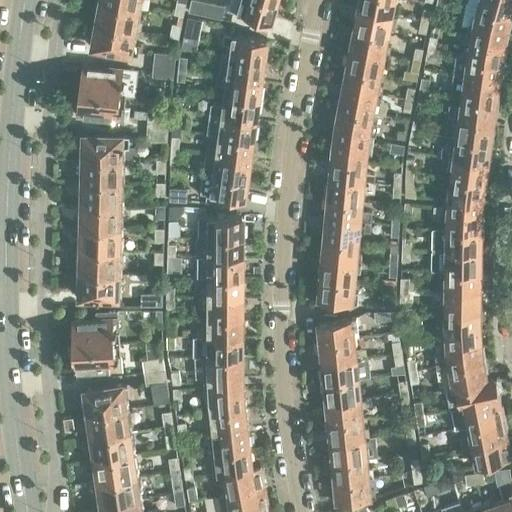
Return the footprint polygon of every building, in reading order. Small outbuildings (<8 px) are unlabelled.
[(102,0),(102,1),(114,3),(115,6),(121,7),(123,5),(136,8),(141,9),(142,0),(102,0)] [(184,16),(187,0),(177,0),(175,13),(179,14),(179,15),(184,16)] [(228,4),(209,0),(191,0),(188,11),(225,19),(228,4)] [(269,0),(230,0),(228,10),(237,12),(271,22),(271,21),(273,13),(274,14),(277,2),(269,0)] [(359,7),(397,16),(399,6),(396,5),(397,0),(360,0),(361,0),(359,7)] [(432,8),(434,0),(432,0),(425,0),(424,7),(421,19),(429,21),(432,8)] [(511,0),(481,0),(479,7),(511,16),(511,0)] [(99,3),(97,11),(100,13),(98,25),(111,27),(111,29),(118,31),(120,29),(137,31),(138,22),(139,20),(134,20),(136,8),(123,5),(121,7),(115,6),(114,3),(102,1),(99,3)] [(354,26),(391,35),(393,24),(400,25),(402,16),(397,16),(359,7),(358,15),(356,15),(354,26)] [(469,25),(469,27),(474,28),(474,26),(491,29),(489,38),(505,42),(506,34),(509,25),(511,26),(511,21),(511,16),(479,7),(477,16),(472,15),(469,25)] [(180,37),(184,16),(179,15),(178,23),(173,22),(170,35),(180,37)] [(188,15),(181,48),(195,50),(197,50),(202,30),(194,28),(196,17),(188,15)] [(427,31),(429,21),(421,19),(419,30),(427,31)] [(92,27),(91,33),(93,36),(94,36),(93,45),(105,47),(139,53),(141,43),(135,42),(137,31),(120,29),(118,31),(111,29),(111,27),(98,25),(95,24),(92,27)] [(351,47),(390,55),(391,47),(389,46),(391,35),(354,26),(351,39),(353,39),(351,47)] [(467,35),(463,55),(469,56),(479,58),(504,62),(506,52),(504,51),(505,42),(489,38),(491,29),(474,26),(474,28),(469,27),(467,35)] [(230,34),(228,44),(231,44),(230,54),(266,59),(268,48),(265,48),(266,39),(267,39),(230,34)] [(430,34),(427,48),(436,50),(439,36),(430,34)] [(346,67),(383,73),(385,63),(388,63),(390,55),(351,47),(350,55),(348,55),(346,67)] [(421,60),(423,48),(415,47),(413,58),(421,60)] [(427,48),(425,59),(434,61),(436,50),(427,48)] [(174,66),(176,53),(156,51),(155,64),(174,66)] [(222,53),(220,73),(223,74),(263,79),(266,59),(230,54),(222,53)] [(456,54),(453,74),(499,82),(500,74),(502,75),(504,62),(479,58),(469,56),(463,55),(456,54)] [(180,55),(179,67),(187,68),(188,56),(180,55)] [(417,79),(421,60),(413,58),(411,70),(406,69),(405,77),(417,79)] [(79,75),(78,88),(124,93),(137,95),(139,70),(129,69),(103,66),(83,64),(82,75),(81,76),(79,75)] [(173,77),(174,66),(155,64),(154,75),(173,77)] [(179,67),(178,79),(186,80),(187,68),(179,67)] [(381,83),(383,73),(346,67),(343,78),(345,78),(344,86),(382,94),(384,84),(381,83)] [(219,73),(217,82),(222,83),(226,84),(224,94),(260,100),(263,79),(223,74),(220,73),(219,73)] [(499,82),(453,74),(450,94),(461,95),(463,95),(499,101),(500,91),(497,90),(499,82)] [(422,76),(420,87),(428,88),(430,77),(422,76)] [(405,97),(413,99),(416,87),(407,85),(405,97)] [(341,94),(338,106),(386,114),(388,100),(381,99),(382,94),(344,86),(342,94),(341,94)] [(426,102),(428,88),(420,87),(417,100),(426,102)] [(78,88),(77,101),(79,101),(79,103),(78,113),(98,115),(124,117),(129,118),(129,115),(130,106),(125,106),(122,105),(124,93),(78,88)] [(211,104),(210,113),(217,114),(258,120),(260,100),(224,94),(222,105),(211,104)] [(449,103),(447,114),(493,121),(495,112),(497,112),(499,101),(463,95),(461,105),(449,103)] [(176,96),(175,108),(183,109),(184,97),(176,96)] [(402,109),(411,111),(413,99),(405,97),(402,109)] [(386,114),(338,106),(336,117),(338,118),(335,136),(374,140),(375,131),(383,133),(386,114)] [(183,109),(175,108),(174,120),(182,121),(183,109)] [(210,113),(207,132),(208,133),(218,134),(255,139),(258,120),(217,114),(210,113)] [(483,139),(493,140),(495,130),(492,130),(493,121),(447,114),(444,134),(448,135),(483,139)] [(168,129),(169,117),(149,115),(148,128),(168,129)] [(412,129),(420,131),(422,120),(414,118),(412,129)] [(168,142),(168,129),(148,128),(147,140),(168,142)] [(412,129),(410,141),(418,143),(420,131),(412,129)] [(208,133),(205,152),(252,159),(255,139),(218,134),(208,133)] [(79,144),(79,152),(83,155),(84,155),(84,156),(100,157),(101,154),(106,154),(108,157),(124,157),(137,158),(137,147),(129,147),(130,135),(114,134),(84,134),(84,142),(83,142),(79,144)] [(483,139),(448,135),(446,146),(443,145),(441,154),(449,155),(488,160),(489,152),(492,153),(493,140),(483,139)] [(181,136),(172,136),(172,148),(180,148),(181,136)] [(364,160),(368,160),(369,151),(372,152),(374,140),(335,136),(334,145),(332,145),(331,157),(364,160)] [(391,152),(404,153),(405,144),(393,142),(391,152)] [(179,160),(180,148),(172,148),(171,160),(179,160)] [(205,152),(203,171),(213,173),(249,179),(252,159),(205,152)] [(100,157),(84,156),(84,165),(81,167),(80,176),(83,178),(83,180),(99,181),(100,178),(106,178),(107,180),(123,180),(124,157),(108,157),(106,154),(101,154),(100,157)] [(453,176),(488,180),(489,169),(487,169),(488,160),(449,155),(447,165),(451,166),(450,176),(453,176)] [(331,177),(378,182),(378,173),(367,172),(368,160),(364,160),(331,157),(330,169),(332,169),(331,177)] [(166,171),(166,158),(156,158),(156,171),(166,171)] [(408,158),(407,169),(416,170),(416,158),(408,158)] [(415,181),(416,170),(407,169),(406,181),(408,197),(418,198),(415,181)] [(203,171),(203,172),(206,173),(204,192),(210,193),(245,198),(246,190),(248,190),(249,179),(213,173),(203,171)] [(394,171),(393,183),(402,184),(403,171),(394,171)] [(445,187),(443,202),(454,203),(482,205),(484,193),(486,193),(488,180),(453,176),(450,176),(448,187),(445,187)] [(329,185),(328,197),(364,201),(365,190),(377,191),(378,182),(331,177),(330,185),(329,185)] [(83,200),(83,203),(123,204),(123,180),(107,180),(106,178),(100,178),(99,181),(83,180),(83,188),(80,190),(80,198),(83,200)] [(156,195),(166,195),(166,181),(156,180),(156,195)] [(401,196),(402,184),(393,183),(393,196),(401,196)] [(189,200),(190,188),(171,187),(170,199),(189,200)] [(328,218),(374,222),(375,213),(363,212),(364,201),(328,197),(326,209),(328,209),(328,218)] [(413,214),(414,202),(405,202),(405,213),(413,214)] [(481,219),(482,209),(482,205),(454,203),(443,202),(443,205),(435,204),(434,217),(445,217),(445,227),(445,228),(484,229),(484,219),(481,219)] [(123,204),(83,203),(83,211),(79,213),(79,221),(82,223),(82,226),(97,227),(99,225),(103,225),(105,227),(122,227),(123,204)] [(156,218),(165,218),(165,204),(156,203),(156,218)] [(170,204),(169,220),(176,220),(186,210),(186,205),(170,204)] [(206,215),(199,215),(199,236),(244,235),(244,224),(243,224),(243,216),(227,216),(227,210),(217,210),(217,215),(206,215)] [(391,223),(400,224),(401,211),(392,211),(391,223)] [(325,226),(324,238),(361,241),(362,230),(373,231),(374,222),(328,218),(327,226),(325,226)] [(399,236),(400,224),(391,223),(391,236),(399,236)] [(82,247),(82,249),(96,250),(98,248),(103,248),(105,250),(122,251),(122,227),(105,227),(103,225),(99,225),(97,227),(82,226),(82,234),(79,236),(79,244),(82,247)] [(155,241),(164,241),(164,227),(155,227),(155,241)] [(429,248),(434,248),(481,249),(481,243),(483,243),(484,229),(445,228),(445,227),(430,227),(430,228),(431,228),(430,247),(429,247),(429,248)] [(199,236),(197,236),(197,256),(198,256),(199,256),(244,255),(244,235),(199,236)] [(403,247),(411,247),(412,236),(403,236),(403,247)] [(324,257),(361,261),(362,252),(360,252),(361,241),(324,238),(323,249),(324,249),(324,257)] [(168,243),(168,256),(177,256),(177,243),(168,243)] [(403,247),(402,260),(411,260),(411,247),(403,247)] [(81,269),(81,272),(121,274),(122,251),(105,250),(103,248),(98,248),(96,250),(82,249),(81,257),(78,259),(78,267),(81,269)] [(444,270),(444,269),(483,270),(483,259),(481,259),(481,249),(434,248),(429,248),(429,249),(430,249),(430,268),(429,268),(429,269),(444,270)] [(154,263),(164,263),(164,250),(154,251),(154,263)] [(390,250),(390,264),(398,265),(398,250),(390,250)] [(198,256),(197,264),(197,276),(208,276),(244,275),(244,255),(199,256),(198,256)] [(168,256),(168,272),(182,273),(182,256),(177,256),(168,256)] [(361,261),(324,257),(323,265),(321,265),(320,275),(357,279),(358,270),(361,270),(361,261)] [(397,276),(398,265),(390,264),(389,276),(397,276)] [(441,280),(441,289),(480,290),(480,282),(483,282),(483,270),(444,269),(444,270),(444,280),(441,280)] [(121,274),(81,272),(81,280),(79,280),(76,282),(75,289),(79,293),(81,293),(81,296),(121,297),(121,274)] [(203,286),(203,296),(244,296),(244,275),(208,276),(208,286),(203,286)] [(320,275),(319,289),(321,289),(320,297),(327,298),(326,303),(327,303),(338,304),(338,299),(357,301),(358,291),(356,291),(357,279),(320,275)] [(401,287),(410,288),(411,277),(401,276),(401,287)] [(401,287),(400,300),(410,301),(410,288),(401,287)] [(480,290),(441,289),(441,301),(444,301),(444,310),(477,310),(482,310),(482,299),(480,299),(480,290)] [(141,293),(141,305),(162,305),(162,293),(141,293)] [(388,294),(383,299),(383,306),(396,306),(397,294),(388,294)] [(203,296),(203,305),(207,305),(207,316),(244,316),(244,296),(203,296)] [(482,322),(482,310),(477,310),(444,310),(444,319),(440,319),(441,322),(442,338),(480,334),(480,322),(482,322)] [(397,311),(375,311),(376,322),(398,319),(397,311)] [(320,329),(319,329),(320,339),(356,336),(355,327),(359,327),(358,317),(355,317),(337,319),(338,314),(325,313),(325,314),(325,320),(319,320),(320,329)] [(197,327),(197,336),(203,336),(244,336),(244,316),(207,316),(207,327),(197,327)] [(72,344),(119,342),(118,331),(120,331),(119,317),(73,320),(74,332),(71,332),(72,344)] [(167,323),(167,337),(175,336),(175,323),(167,323)] [(412,324),(403,325),(404,336),(414,336),(412,324)] [(400,331),(388,333),(389,339),(392,338),(393,341),(401,340),(400,331)] [(436,354),(437,365),(486,359),(484,349),(481,349),(480,334),(442,338),(442,342),(440,342),(441,354),(436,354)] [(197,336),(194,336),(194,356),(203,356),(207,356),(244,356),(244,336),(203,336),(197,336)] [(356,336),(320,339),(321,353),(323,353),(323,359),(358,355),(356,336)] [(393,341),(392,342),(394,352),(403,351),(401,340),(393,341)] [(76,369),(96,367),(122,366),(121,355),(120,355),(119,342),(72,344),(73,357),(75,357),(76,369)] [(403,351),(394,352),(394,357),(396,365),(405,364),(403,351)] [(325,369),(323,369),(324,379),(361,375),(370,374),(369,364),(368,355),(368,354),(358,355),(323,359),(325,369)] [(151,369),(165,367),(163,356),(142,359),(144,371),(151,369)] [(207,356),(203,356),(203,367),(204,379),(225,378),(226,388),(243,387),(243,376),(242,368),(244,368),(244,356),(207,356)] [(416,358),(408,359),(409,370),(418,369),(416,358)] [(487,381),(486,373),(488,372),(486,359),(437,365),(441,392),(447,391),(457,389),(457,386),(487,381)] [(405,364),(396,365),(397,374),(406,373),(405,364)] [(169,402),(165,367),(151,369),(144,371),(146,385),(151,384),(154,405),(169,402)] [(420,382),(418,369),(409,370),(412,384),(420,382)] [(180,370),(171,371),(173,382),(182,382),(180,370)] [(361,375),(324,379),(325,392),(327,392),(328,398),(363,394),(366,394),(365,387),(362,387),(361,375)] [(225,378),(204,379),(204,389),(205,399),(209,399),(210,410),(247,407),(246,395),(244,395),(243,387),(226,388),(225,378)] [(450,408),(453,407),(499,398),(498,395),(500,394),(500,392),(502,389),(500,382),(498,381),(497,379),(487,381),(457,386),(457,389),(447,391),(450,408)] [(398,381),(400,391),(408,390),(407,380),(398,381)] [(85,393),(82,395),(83,403),(86,405),(87,404),(89,413),(103,411),(105,413),(110,412),(112,410),(129,408),(125,385),(128,384),(128,383),(104,386),(86,389),(86,392),(85,393)] [(183,400),(183,387),(174,387),(175,401),(183,400)] [(411,405),(408,390),(400,391),(402,406),(411,405)] [(329,409),(327,409),(328,418),(365,414),(364,405),(367,405),(366,394),(363,394),(328,398),(329,409)] [(468,424),(505,417),(503,407),(500,408),(499,398),(453,407),(456,427),(468,424)] [(414,401),(416,414),(424,412),(422,399),(414,401)] [(211,422),(208,422),(209,431),(212,431),(249,426),(247,407),(210,410),(211,422)] [(115,432),(132,429),(129,408),(112,410),(110,412),(105,413),(103,411),(89,413),(89,415),(87,418),(88,426),(91,429),(92,435),(106,433),(108,435),(113,434),(115,432)] [(164,424),(174,423),(172,409),(162,411),(164,424)] [(426,424),(424,412),(416,414),(418,425),(426,424)] [(365,414),(328,418),(329,433),(332,432),(332,440),(367,436),(365,414)] [(508,430),(505,417),(468,424),(469,434),(460,436),(462,446),(468,445),(493,440),(507,437),(506,431),(508,430)] [(415,430),(414,421),(405,423),(406,431),(415,430)] [(178,424),(179,434),(188,434),(186,422),(178,424)] [(249,426),(212,431),(214,440),(215,451),(251,446),(249,426)] [(94,451),(95,459),(110,457),(112,458),(117,458),(119,455),(136,453),(132,429),(115,432),(113,434),(108,435),(106,433),(92,435),(92,438),(90,441),(91,449),(94,451)] [(415,430),(406,431),(408,444),(417,443),(415,430)] [(167,448),(177,447),(175,433),(165,435),(167,448)] [(190,447),(188,434),(179,434),(181,448),(190,447)] [(333,448),(331,449),(333,459),(369,455),(378,454),(377,435),(367,436),(332,440),(333,448)] [(493,440),(468,445),(471,457),(473,457),(475,465),(511,458),(511,456),(511,455),(511,450),(511,445),(509,445),(507,437),(493,440)] [(422,443),(423,454),(431,452),(429,441),(422,443)] [(217,462),(212,462),(213,473),(213,474),(218,473),(254,465),(251,446),(215,451),(217,462)] [(433,465),(431,452),(423,454),(425,466),(433,465)] [(134,476),(139,475),(136,453),(119,455),(117,458),(112,458),(110,457),(95,459),(96,461),(93,464),(94,472),(98,474),(99,481),(102,480),(104,482),(133,478),(134,476)] [(369,455),(333,459),(334,472),(336,472),(336,480),(368,477),(371,476),(369,455)] [(178,456),(169,458),(171,471),(180,470),(178,456)] [(411,459),(412,470),(421,469),(419,458),(411,459)] [(254,465),(218,473),(219,477),(224,477),(225,483),(222,484),(224,493),(265,484),(261,464),(254,465)] [(193,465),(184,467),(186,478),(194,477),(193,465)] [(510,468),(495,470),(496,482),(498,487),(509,483),(511,480),(510,468)] [(423,481),(421,469),(412,470),(414,482),(423,481)] [(180,470),(171,471),(174,494),(183,492),(180,470)] [(484,472),(475,473),(476,484),(485,483),(484,472)] [(475,473),(466,474),(467,485),(476,484),(475,473)] [(102,497),(103,504),(142,498),(139,475),(134,476),(133,478),(104,482),(102,480),(99,481),(99,484),(97,487),(98,494),(102,497)] [(337,482),(335,482),(336,494),(338,493),(339,500),(376,496),(375,487),(373,487),(371,476),(368,477),(336,480),(337,482)] [(442,480),(434,482),(437,492),(445,490),(442,480)] [(434,482),(425,485),(425,486),(428,496),(437,492),(434,482)] [(224,493),(220,494),(223,511),(227,511),(230,511),(269,504),(265,484),(224,493)] [(196,486),(188,488),(190,500),(198,499),(196,486)] [(183,492),(174,494),(176,507),(185,506),(183,492)] [(405,493),(396,496),(400,507),(408,504),(405,493)] [(396,496),(387,499),(391,510),(400,507),(396,496)] [(142,511),(142,507),(144,507),(142,498),(103,504),(104,509),(96,510),(95,511),(142,511)] [(492,500),(483,503),(486,511),(508,511),(504,500),(494,504),(492,500)] [(462,501),(443,508),(444,509),(444,511),(466,511),(465,509),(462,501)] [(486,511),(483,503),(465,509),(466,511),(486,511)]
